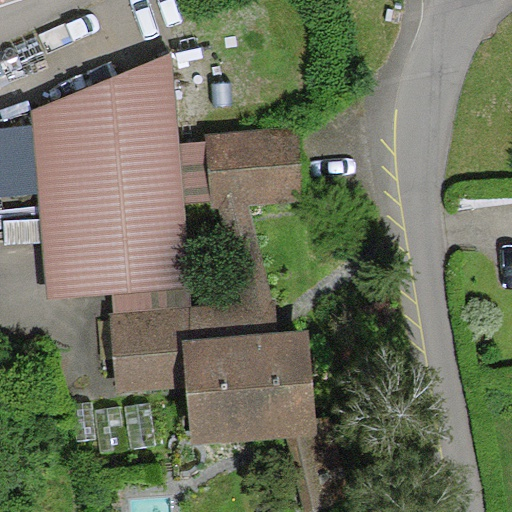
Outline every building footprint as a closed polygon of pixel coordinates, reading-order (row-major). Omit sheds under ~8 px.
[(125,72),(32,111),(34,127),(39,194),(47,296),(114,291),(116,313),(112,314),(117,395),(188,391),(190,445),(286,438),(313,436),(318,435),(311,331),(279,333),(195,339),(193,307),(193,303),(184,202),(180,143),(171,52),(125,72)] [(208,141),(180,143),(184,202),(212,200),(213,209),(220,209),(250,206),(303,202),(297,125),(207,132),(208,141)] [(39,194),(34,127),(0,129),(0,190),(1,196),(39,194)] [(279,333),(250,206),(220,209),(241,304),(193,307),(195,339),(279,333)] [(313,436),(286,438),(303,511),(314,511),(331,507),(313,436)]
